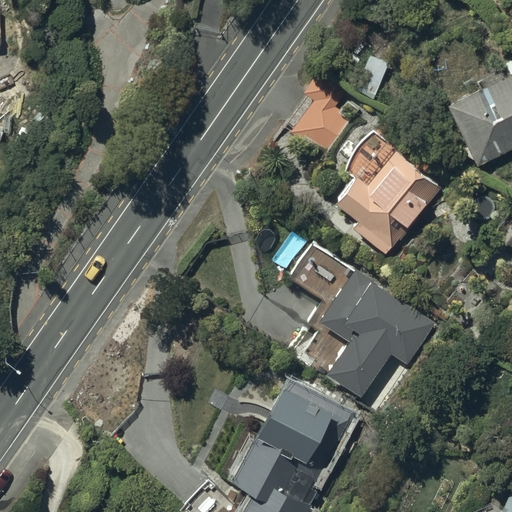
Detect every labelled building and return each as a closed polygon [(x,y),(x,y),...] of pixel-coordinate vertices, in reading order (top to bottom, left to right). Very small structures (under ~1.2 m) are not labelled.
[(388,62),(370,53),(353,87),(371,96),(388,62)] [(316,71),(303,90),(314,98),(290,131),(325,155),(351,119),(335,107),(346,92),(316,71)] [(511,151),(511,79),(450,109),(479,168),(511,151)] [(368,186),(357,177),(341,198),(365,217),(358,226),(388,250),(441,185),(397,150),(368,186)] [(430,321),(357,271),(325,317),(354,338),(331,372),(360,392),(391,348),(405,358),(430,321)] [(308,511),(357,417),(280,378),(212,511),(308,511)] [(511,511),(511,481),(498,511),(511,511)] [(165,511),(149,494),(130,511),(165,511)]
